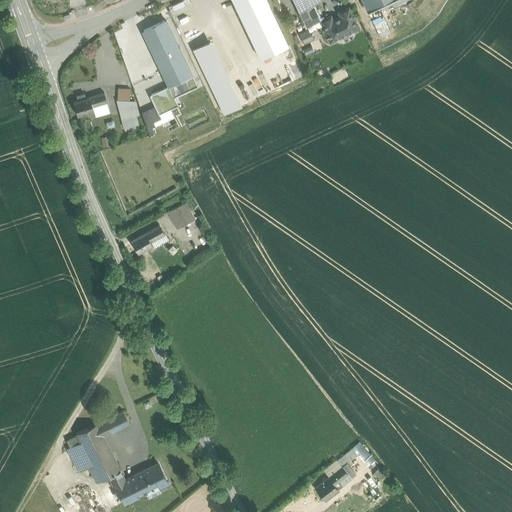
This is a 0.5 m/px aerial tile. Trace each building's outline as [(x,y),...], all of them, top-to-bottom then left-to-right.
[(270,0),(232,0),(260,60),(291,46),(270,0)] [(316,0),(295,0),(299,8),(316,0)] [(358,27),(348,8),(339,12),(341,16),(332,20),(330,16),(321,20),(331,40),(358,27)] [(169,87),(194,75),(167,19),(142,31),(169,87)] [(300,31),(303,42),(314,39),(311,28),(300,31)] [(130,89),(118,88),(117,100),(129,100),(130,89)] [(104,93),(90,97),(86,98),(84,94),(77,96),(78,100),(73,102),(78,116),(94,111),(96,117),(110,113),(107,102),(104,93)] [(136,116),(126,119),(129,126),(138,124),(136,116)] [(136,126),(124,129),(126,136),(138,132),(136,126)] [(103,147),(110,145),(109,136),(101,138),(103,147)] [(184,202),(167,211),(177,229),(194,219),(184,202)] [(159,224),(131,240),(138,253),(153,245),(154,247),(167,239),(159,224)] [(123,410),(104,419),(110,433),(130,423),(123,410)] [(110,433),(104,419),(77,433),(81,441),(68,448),(78,469),(89,464),(97,481),(110,475),(123,502),(147,491),(149,495),(160,489),(158,485),(149,490),(141,472),(125,480),(103,436),(110,433)] [(360,442),(338,460),(342,466),(343,467),(347,463),(358,455),(367,465),(374,459),(360,442)] [(374,459),(367,465),(370,470),(378,463),(374,459)] [(158,463),(141,472),(149,490),(158,485),(160,489),(169,484),(158,463)] [(347,463),(343,467),(342,466),(316,487),(325,499),(356,474),(347,463)]
